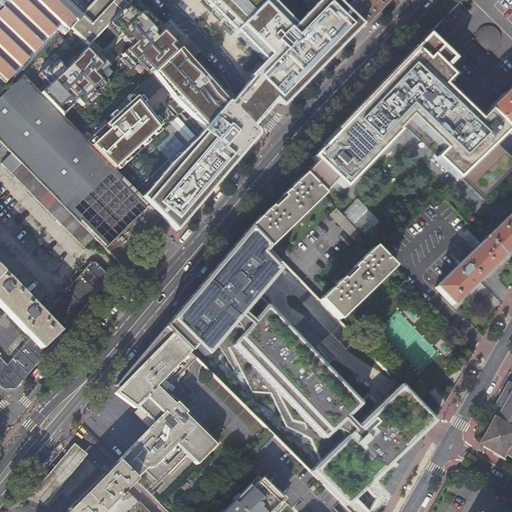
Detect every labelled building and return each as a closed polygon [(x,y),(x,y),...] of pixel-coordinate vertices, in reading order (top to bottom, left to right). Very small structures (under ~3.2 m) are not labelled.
[(0,0),(0,79),(5,84),(57,29),(63,35),(69,29),(87,45),(131,0),(94,0),(80,16),(62,0),(0,0)] [(131,0),(87,45),(69,29),(63,35),(57,29),(21,75),(113,166),(209,75),(204,51),(155,0),(131,0)] [(62,0),(80,16),(94,0),(62,0)] [(223,100),(142,185),(167,208),(173,215),(181,222),(187,217),(214,188),(240,160),(259,141),(261,138),(263,137),(271,128),(282,116),(284,114),(288,110),(355,39),(364,29),(345,10),(344,10),(334,0),(319,0),(313,6),(306,0),(201,0),(207,6),(261,59),(245,75),(243,78),(226,96),(223,100)] [(354,0),(344,10),(345,10),(364,29),(388,1),(386,0),(354,0)] [(508,131),(487,111),(420,42),(381,82),(322,144),(323,145),(311,158),(315,162),(303,175),(322,195),(335,181),(344,189),(395,135),(394,134),(403,125),(436,156),(433,159),(456,181),(459,178),(482,201),(511,169),(511,159),(495,143),(508,131)] [(0,143),(11,155),(61,206),(106,162),(21,75),(0,97),(0,143)] [(508,131),(511,127),(511,87),(487,111),(508,131)] [(83,248),(93,238),(61,206),(11,155),(1,164),(0,165),(83,248)] [(93,238),(119,265),(160,216),(159,215),(155,211),(106,162),(61,206),(93,238)] [(256,221),(249,227),(268,248),(322,195),(303,175),(281,196),(283,198),(271,209),(270,207),(261,216),(256,221)] [(346,220),(336,209),(327,218),(348,240),(357,231),(349,222),(346,220)] [(511,214),(486,241),(484,239),(482,240),(483,242),(435,289),(453,308),(468,293),(511,249),(511,214)] [(309,471),(345,507),(366,487),(434,422),(403,389),(399,385),(355,427),(347,418),(361,405),(266,306),(252,322),(243,314),(279,270),(263,254),(268,248),(259,238),(249,227),(198,287),(164,328),(189,353),(193,348),(204,359),(219,342),(236,322),(245,330),(245,331),(236,341),(231,346),(323,441),(328,436),(339,425),(343,421),(352,431),(348,434),(320,461),(309,471)] [(426,271),(439,283),(480,240),(467,228),(426,271)] [(380,255),(373,248),(352,269),(354,270),(342,281),(341,280),(319,301),(338,321),(393,268),(380,255)] [(65,331),(110,278),(97,265),(95,264),(94,263),(92,264),(90,265),(46,318),(0,270),(0,306),(8,315),(31,339),(8,366),(0,357),(0,385),(4,390),(16,390),(65,331)] [(123,376),(115,386),(118,390),(114,394),(134,409),(136,407),(144,415),(153,424),(127,451),(123,455),(117,462),(135,480),(149,493),(186,456),(196,466),(204,457),(217,444),(164,392),(185,371),(196,360),(189,353),(164,328),(153,341),(123,376)] [(511,382),(510,382),(509,382),(508,383),(494,407),(500,410),(496,416),(480,444),(493,452),(506,459),(508,456),(511,458),(511,382)] [(72,448),(31,495),(43,506),(84,458),(72,448)] [(102,511),(125,490),(135,480),(117,462),(107,471),(103,475),(67,511),(102,511)] [(250,489),(260,479),(258,477),(248,487),(250,489)] [(248,487),(241,493),(259,511),(279,511),(286,505),(260,479),(250,489),(248,487)] [(146,511),(138,503),(125,490),(102,511),(146,511)] [(259,511),(241,493),(238,497),(233,502),(222,511),(259,511)]
